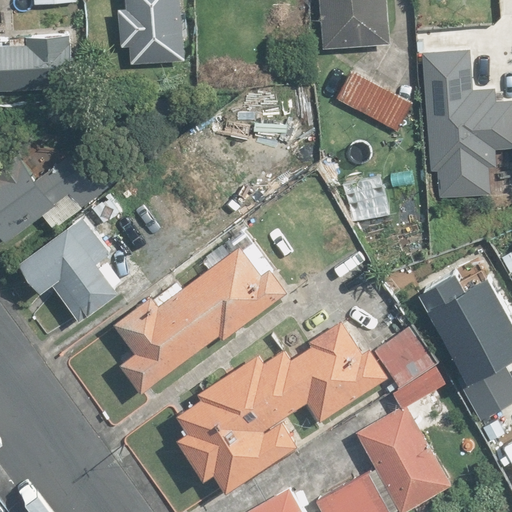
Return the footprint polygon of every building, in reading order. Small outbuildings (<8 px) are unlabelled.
[(120,5),(120,43),(131,43),(130,60),(182,60),(182,0),(126,0),(126,5),(120,5)] [(388,0),(320,0),(324,44),(392,39),(388,0)] [(0,42),(0,87),(76,84),(73,29),(29,31),(29,41),(0,42)] [(473,47),(425,50),(431,170),(438,169),(439,193),(491,191),(490,165),(498,164),(497,146),(511,145),(511,97),(497,98),(496,85),(475,87),(473,47)] [(354,68),(338,95),(399,131),(415,103),(354,68)] [(152,93),(152,117),(189,118),(190,93),(152,93)] [(45,211),(56,225),(119,175),(97,147),(83,158),(57,125),(29,146),(26,143),(0,163),(0,231),(7,240),(45,211)] [(108,191),(20,259),(42,288),(53,279),(82,317),(124,284),(103,258),(114,249),(99,230),(124,211),(108,191)] [(145,388),(219,331),(225,338),(286,291),(266,265),(261,269),(240,241),(161,302),(155,294),(118,322),(138,347),(123,359),(145,388)] [(432,295),(498,418),(511,410),(511,300),(499,276),(474,289),(467,276),(432,295)] [(183,408),(187,415),(181,418),(186,427),(180,431),(207,478),(220,471),(229,486),(301,443),(284,415),(309,400),(319,418),(390,376),(371,345),(363,350),(344,317),(312,336),(316,343),(291,358),(285,348),(265,360),(261,352),(201,387),(206,395),(183,408)] [(402,383),(437,363),(417,328),(379,349),(399,385),(402,383)] [(447,382),(437,363),(402,383),(399,385),(394,388),(402,402),(358,427),(378,463),(316,498),(324,511),(399,511),(397,507),(401,504),(404,510),(415,505),(419,511),(431,511),(434,510),(427,498),(454,482),(428,435),(454,420),(436,388),(447,382)] [(511,472),(511,444),(500,451),(508,466),(511,472)] [(319,511),(318,509),(312,511),(310,511),(293,482),(239,511),(319,511)]
